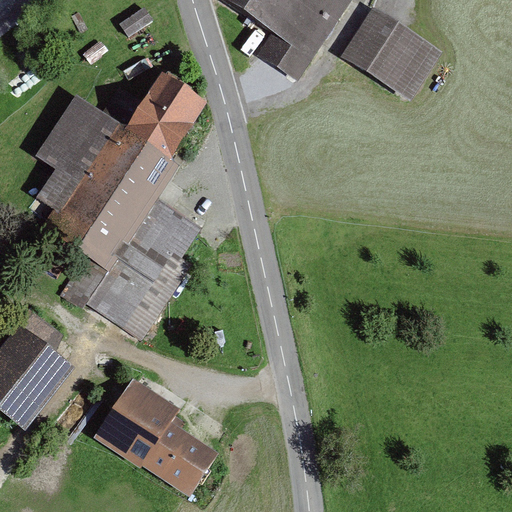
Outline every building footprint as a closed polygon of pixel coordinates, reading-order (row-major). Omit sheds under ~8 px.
[(237,0),(279,26),(258,59),(304,88),(359,0),(237,0)] [(130,35),(156,22),(150,11),(124,23),(130,35)] [(448,63),(376,13),(345,59),(416,108),(448,63)] [(102,117),(80,101),(38,159),(59,173),(41,198),(59,211),(25,259),(145,345),(199,270),(180,257),(203,225),(160,194),(216,115),(166,80),(146,108),(122,90),(102,117)] [(75,373),(25,332),(0,363),(0,406),(29,430),(75,373)] [(184,417),(133,386),(100,439),(197,499),(222,460),(175,431),(184,417)]
